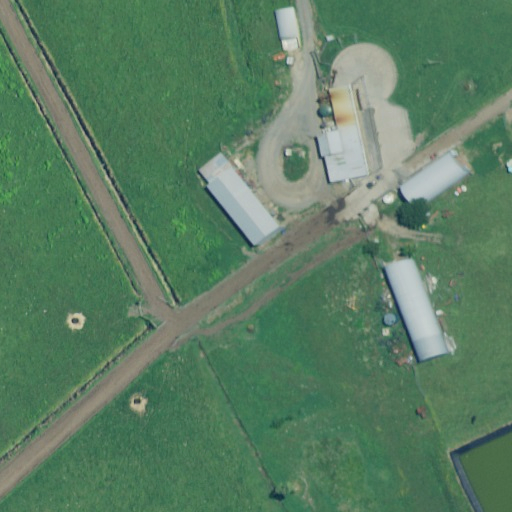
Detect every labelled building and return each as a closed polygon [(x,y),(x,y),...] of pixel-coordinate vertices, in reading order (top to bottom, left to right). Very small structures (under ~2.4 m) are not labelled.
[(303,47),(297,17),(280,20),(286,50),(303,47)] [(333,171),(336,183),(373,175),(354,86),(335,90),(342,124),(324,128),(325,135),(330,158),(333,171)] [(474,175),(456,149),(402,185),(420,212),(474,175)] [(235,163),(228,153),(204,171),(212,181),(215,186),(262,246),(286,227),(239,168),(235,163)] [(450,353),(414,260),(389,270),(425,363),(450,353)]
